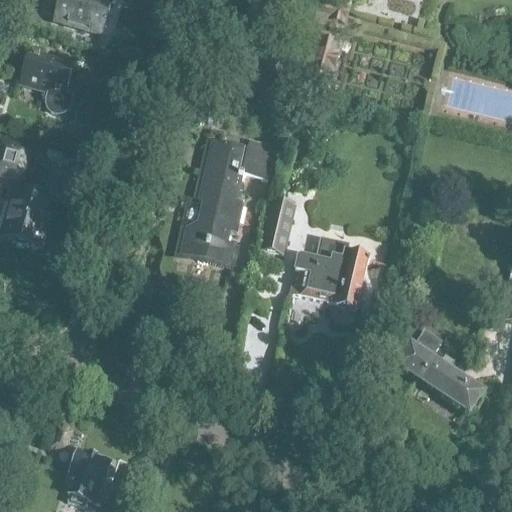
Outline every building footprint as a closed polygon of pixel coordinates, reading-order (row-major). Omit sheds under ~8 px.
[(53,0),(48,18),(57,21),(56,23),(101,36),(111,0),(53,0)] [(255,0),(248,8),(224,36),(214,63),(234,69),(238,60),(247,38),(240,33),(256,13),(263,18),(270,0),(255,0)] [(271,0),(266,23),(280,27),(277,36),(302,43),(305,34),(314,1),(308,0),(297,0),(297,1),(295,0),(271,0)] [(337,27),(346,29),(352,5),(335,1),(333,9),(320,6),(313,26),(336,32),(337,27)] [(332,84),(342,46),(339,46),(341,40),(320,34),(318,40),(316,40),(309,79),(332,84)] [(27,55),(17,86),(47,95),(45,102),(45,107),(46,112),(49,116),(54,118),(59,119),(64,117),(68,114),(70,110),(75,93),(67,91),(73,69),(27,55)] [(224,120),(209,117),(207,126),(222,130),(224,120)] [(33,150),(0,140),(0,181),(22,187),(33,150)] [(186,232),(180,257),(228,268),(233,248),(226,247),(229,234),(237,236),(243,210),(235,207),(241,182),(243,182),(243,179),(267,185),(273,159),(212,145),(198,204),(203,205),(198,225),(186,232)] [(0,239),(42,252),(56,204),(12,190),(0,233),(0,239)] [(293,210),(270,205),(260,253),(282,258),(293,210)] [(297,261),(289,297),(336,308),(336,309),(355,314),(367,261),(334,254),(335,251),(333,245),(329,241),(323,240),(317,242),(313,246),(309,264),(297,261)] [(511,271),(510,271),(501,324),(511,326),(511,271)] [(379,354),(398,366),(396,369),(470,418),(472,415),(477,414),(482,407),(481,402),(484,397),(449,374),(453,368),(435,357),(442,346),(424,334),(420,339),(413,351),(410,348),(392,335),(379,354)] [(71,432),(60,428),(51,454),(62,457),(71,432)] [(86,505),(95,508),(111,463),(78,452),(69,478),(72,479),(65,498),(69,499),(67,506),(84,511),(86,505)]
